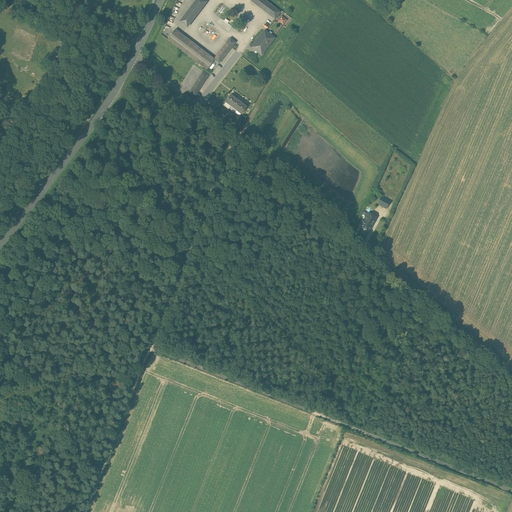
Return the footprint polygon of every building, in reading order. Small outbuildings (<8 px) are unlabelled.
[(202,0),(197,0),(180,22),(187,27),(206,2),(202,0)] [(280,12),(263,0),(256,0),(254,3),(275,19),(280,12)] [(215,60),(175,29),(168,39),(207,70),(215,60)] [(265,31),(252,47),(261,55),(274,38),(265,31)] [(202,71),(189,92),(195,96),(208,75),(202,71)] [(246,107),(231,95),(225,102),(226,102),(230,106),(241,114),(246,107)] [(390,202),(381,197),(377,204),(386,209),(390,202)] [(377,218),(369,213),(367,216),(366,216),(364,221),(362,221),(361,223),(362,224),(360,227),(369,232),(375,221),(377,218)]
